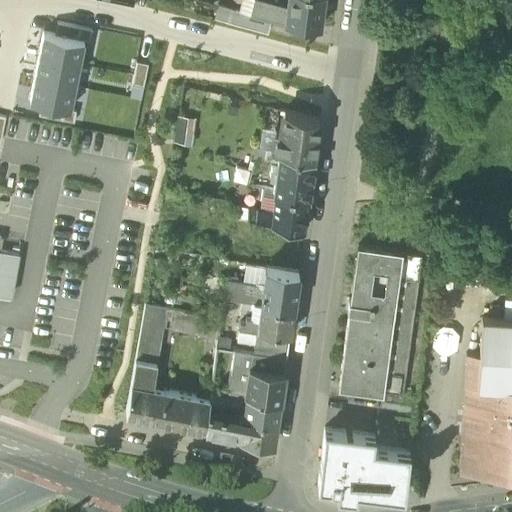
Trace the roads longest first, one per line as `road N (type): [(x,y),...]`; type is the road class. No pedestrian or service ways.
road 1 (residential): [(352,69),(287,511)]
road 2 (residential): [(14,2),(352,69)]
road 3 (secondary): [(0,443),(115,486)]
